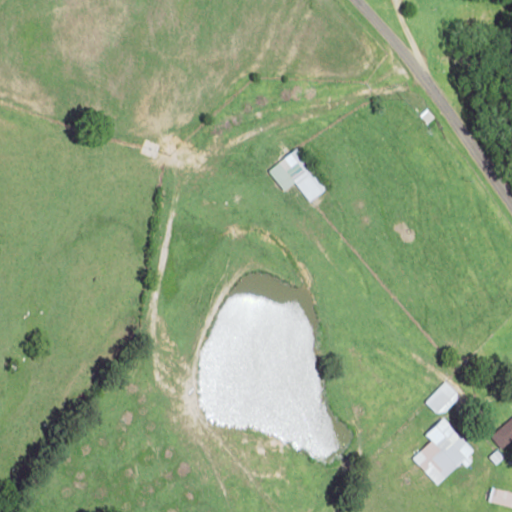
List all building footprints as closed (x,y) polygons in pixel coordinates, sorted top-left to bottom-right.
[(283,190),(295,181),(310,201),(326,189),(297,149),(268,170),(283,190)] [(460,395),(445,381),(425,402),(440,416),(460,395)] [(412,458),(437,485),(474,450),(444,418),(426,435),(431,440),(412,458)] [(511,439),(511,420),(491,433),(499,447),(511,439)] [(511,491),(492,486),(488,500),(511,506),(511,491)]
